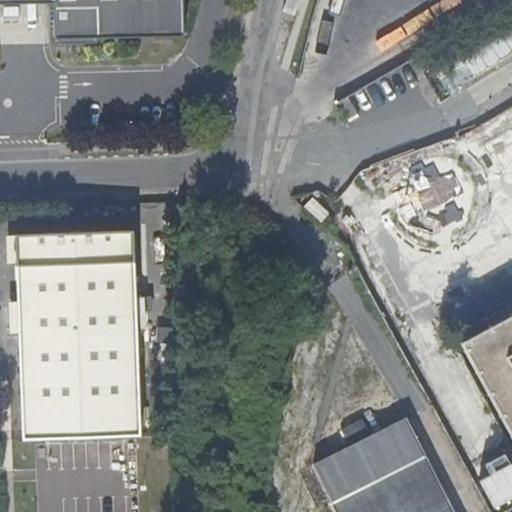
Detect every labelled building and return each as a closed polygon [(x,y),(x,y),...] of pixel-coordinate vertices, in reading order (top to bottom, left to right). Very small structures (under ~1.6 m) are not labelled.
[(0,0),(0,10),(49,9),(50,50),(92,49),(92,44),(179,42),(177,0),(0,0)] [(511,24),(465,52),(477,73),(511,52),(511,24)] [(128,234),(9,238),(17,445),(133,441),(128,234)] [(511,315),(456,345),(511,447),(511,446),(511,315)] [(310,466),(333,511),(455,511),(408,417),(310,466)] [(463,465),(483,505),(511,490),(511,459),(509,453),(495,460),(490,451),(463,465)]
